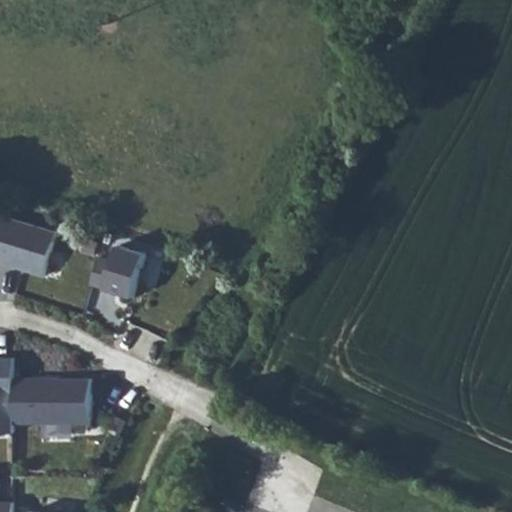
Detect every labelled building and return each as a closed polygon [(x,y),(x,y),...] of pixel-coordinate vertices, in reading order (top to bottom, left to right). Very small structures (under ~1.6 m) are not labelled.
[(60,232),(0,214),(0,261),(8,264),(8,262),(25,267),(24,269),(46,276),(60,232)] [(101,257),(93,284),(136,297),(149,254),(121,245),(116,261),(101,257)] [(0,433),(16,433),(16,424),(16,379),(16,358),(0,357),(0,433)] [(94,379),(16,379),(16,424),(94,424),(94,379)] [(0,511),(16,511),(16,502),(1,501),(1,475),(0,475),(0,511)]
